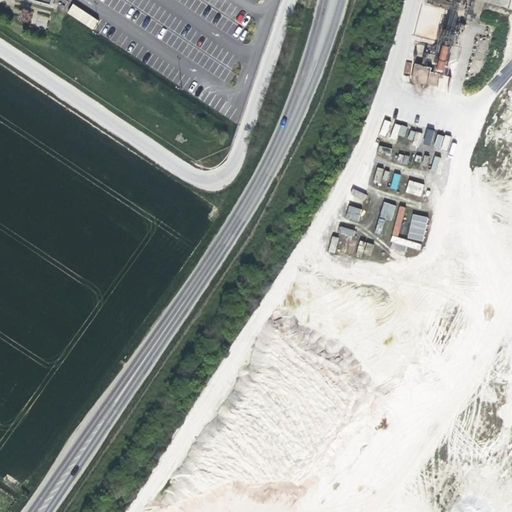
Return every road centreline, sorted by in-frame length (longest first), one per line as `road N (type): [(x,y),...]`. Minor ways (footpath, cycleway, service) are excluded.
road 1 (tertiary): [(38,511),(257,184),(333,0)]
road 2 (unclassified): [(287,0),(231,171),(203,181),(0,49)]
road 3 (unknown): [(348,171),(391,76),(473,109)]
